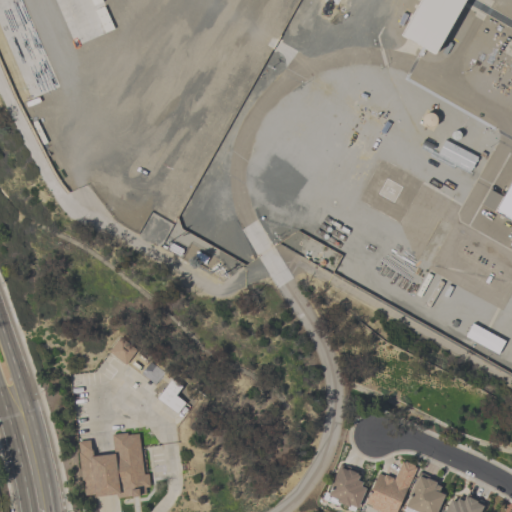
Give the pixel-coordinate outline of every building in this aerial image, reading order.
[(423,0),(405,40),(441,57),(468,0),(423,0)] [(511,179),(504,197),(489,190),(481,207),(511,221),(511,179)] [(465,339),(499,355),(505,342),(471,325),(465,339)] [(136,352),(121,339),(110,352),(125,365),(136,352)] [(157,400),(177,414),(185,403),(176,396),(182,387),(171,380),(157,400)] [(77,442),(84,496),(94,494),(94,497),(117,494),(117,498),(146,495),(145,488),(150,488),(149,474),(144,475),(138,434),(127,435),(127,433),(112,435),(114,454),(93,456),(91,450),(89,441),(77,442)] [(399,511),(412,473),(399,469),(395,481),(376,475),(365,508),(375,511),(399,511)] [(364,478),(338,470),(328,501),(355,509),(364,478)] [(415,477),(405,511),(406,511),(439,511),(444,496),(438,494),(440,484),(415,477)] [(453,495),(445,511),(482,511),(484,508),(453,495)]
